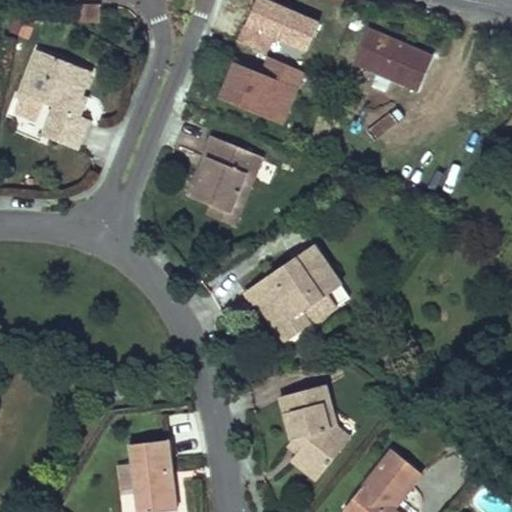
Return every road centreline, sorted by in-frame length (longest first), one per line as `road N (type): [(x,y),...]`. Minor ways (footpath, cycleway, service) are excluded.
road 1 (residential): [(235,511),(206,376),(179,308),(144,262),(102,227)]
road 2 (residential): [(102,227),(148,148),(204,0)]
road 3 (residential): [(151,0),(161,19),(162,54),(110,176),(102,227)]
